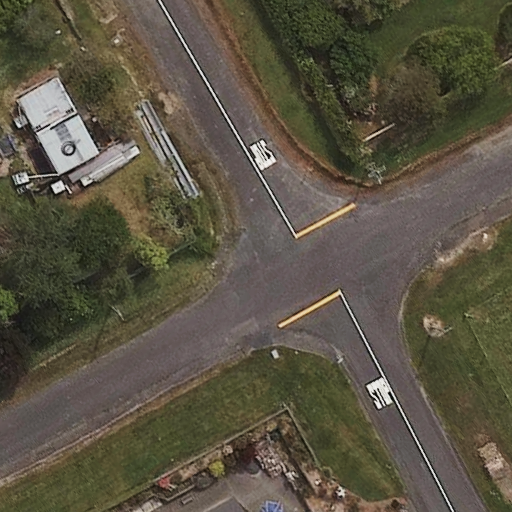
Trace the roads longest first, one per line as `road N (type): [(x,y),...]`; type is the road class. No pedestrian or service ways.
road 1 (residential): [(318,265),(0,438)]
road 2 (residential): [(165,0),(318,265)]
road 3 (residential): [(318,265),(453,511)]
road 4 (residential): [(511,170),(318,265)]
